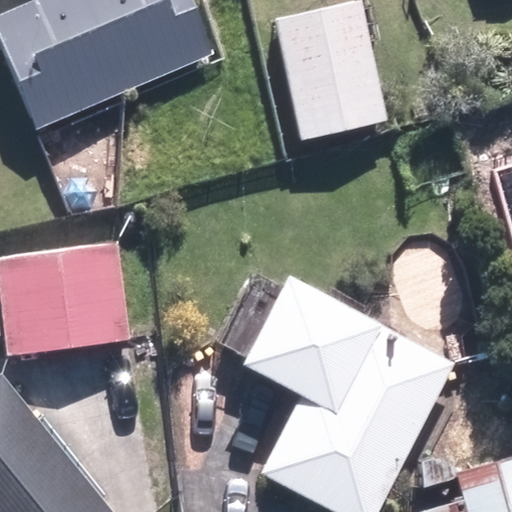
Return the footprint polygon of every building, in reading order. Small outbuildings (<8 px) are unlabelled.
[(29,0),(0,12),(0,35),(40,127),(221,50),(199,0),(29,0)] [(363,0),(349,0),(277,16),(303,135),(390,116),(363,0)] [(511,232),(511,164),(494,169),(511,232)] [(120,312),(113,243),(0,254),(0,332),(3,358),(124,343),(120,312)] [(281,408),(243,483),(300,511),(373,511),(442,374),(270,287),(223,379),(281,408)] [(0,374),(0,511),(112,511),(2,372),(0,374)]
